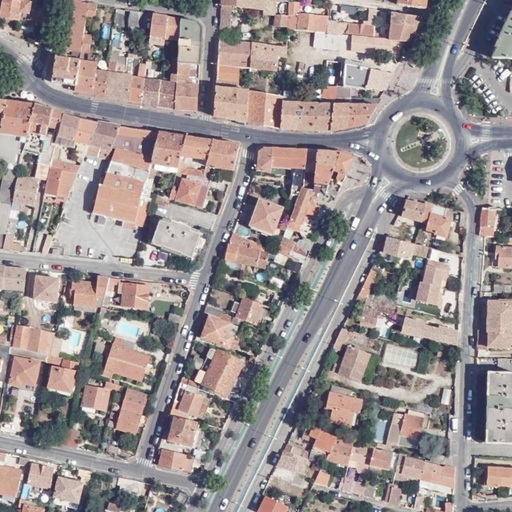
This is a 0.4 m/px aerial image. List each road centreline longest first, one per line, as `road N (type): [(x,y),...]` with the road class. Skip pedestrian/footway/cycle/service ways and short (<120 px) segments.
road 1 (residential): [(369,208),(335,208),(200,485)]
road 2 (residential): [(245,511),(379,236),(381,222),(369,208)]
road 3 (primary): [(369,208),(220,511)]
road 4 (residential): [(444,172),(471,214),(461,417)]
road 5 (residential): [(201,280),(0,258)]
road 6 (residential): [(135,470),(201,280)]
road 7 (residential): [(201,280),(247,135)]
road 8 (secondary): [(56,99),(203,127)]
road 9 (residential): [(0,440),(135,470)]
road 10 (secondary): [(247,135),(383,142)]
